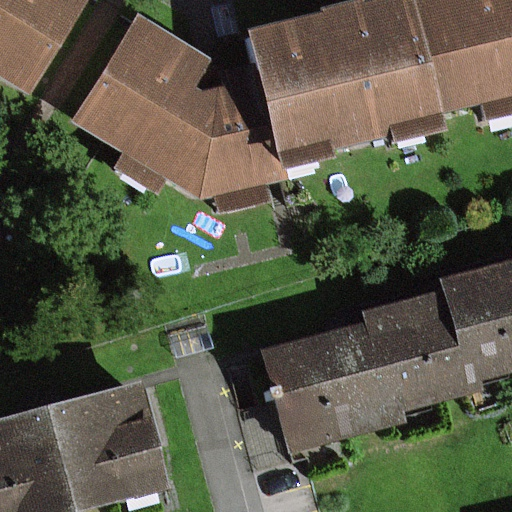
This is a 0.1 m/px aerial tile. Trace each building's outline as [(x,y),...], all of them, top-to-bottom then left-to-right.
[(0,0),(0,76),(23,91),(79,0),(0,0)] [(476,102),(482,123),(511,115),(511,0),(413,0),(399,4),(425,114),(476,102)] [(245,40),(252,73),(278,171),(314,163),(313,157),(390,138),(391,145),(430,135),(425,114),(399,4),(349,16),(347,10),(334,14),(319,18),(319,23),(245,40)] [(182,92),(197,67),(133,27),(74,122),(126,155),(111,179),(145,199),(159,175),(195,198),(211,193),(218,221),(256,211),(250,183),(281,177),(278,171),(252,73),(219,81),(222,92),(194,101),(188,97),(182,92)] [(41,418),(0,428),(0,511),(65,511),(155,489),(130,395),(41,418)]
